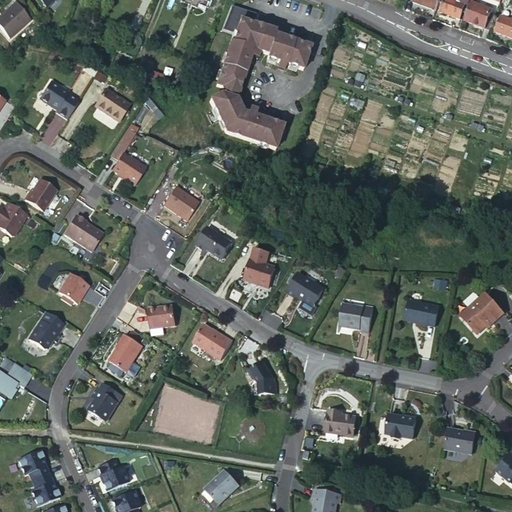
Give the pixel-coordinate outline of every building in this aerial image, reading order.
[(412,0),(412,2),(436,11),(439,0),(412,0)] [(444,0),(440,12),(459,20),(462,12),(465,13),(470,1),(470,0),(455,0),(456,0),(454,0),(444,0)] [(472,3),(465,22),(485,29),(489,16),(492,10),(472,3)] [(16,4),(0,18),(0,28),(9,39),(30,20),(16,4)] [(489,16),(485,29),(490,30),(494,18),(489,16)] [(495,33),(511,38),(511,20),(501,17),(495,33)] [(225,133),(228,134),(283,127),(258,119),(257,122),(241,117),(246,103),(236,100),(245,73),(242,72),(249,49),(268,56),(267,59),(279,63),(281,60),(287,62),(286,65),(302,71),(310,49),(274,37),(276,33),(240,21),(233,43),(231,42),(216,86),(223,88),(221,95),(209,100),(225,133)] [(159,87),(164,75),(152,70),(147,83),(159,87)] [(56,112),(68,120),(78,103),(67,96),(68,94),(51,83),(40,100),(48,105),(50,106),(53,108),(52,109),(56,112)] [(105,92),(94,108),(119,123),(130,106),(119,99),(118,100),(105,92)] [(147,108),(135,120),(139,124),(151,113),(158,120),(163,115),(148,99),(143,104),(147,108)] [(127,131),(111,156),(118,161),(122,155),(134,136),(127,131)] [(135,187),(146,170),(122,155),(118,161),(112,172),(135,187)] [(25,201),(42,212),(56,192),(40,181),(32,194),(30,192),(25,201)] [(199,204),(175,189),(164,206),(187,221),(199,204)] [(27,215),(8,203),(3,210),(4,211),(3,213),(2,213),(0,211),(0,229),(11,237),(14,236),(27,215)] [(64,236),(92,253),(103,235),(93,229),(91,229),(89,227),(89,226),(85,224),(86,223),(76,217),(64,236)] [(226,254),(226,252),(231,243),(208,228),(197,246),(203,251),(206,252),(207,251),(221,259),(223,259),(226,254)] [(251,261),(245,282),(269,289),(275,268),(251,261)] [(314,307),(324,290),(299,275),(287,293),(295,298),(295,297),(301,301),(303,300),(314,307)] [(76,306),(88,287),(70,276),(58,294),(76,306)] [(504,314),(485,294),(460,316),(477,335),(492,322),(493,324),(504,314)] [(410,301),(405,321),(435,328),(439,308),(410,301)] [(359,332),(369,333),(373,308),(363,307),(363,309),(342,305),(339,326),(350,328),(351,326),(354,327),(354,329),(359,330),(359,332)] [(158,311),(157,309),(148,310),(151,330),(175,327),(173,308),(158,311)] [(59,334),(64,325),(46,314),(29,341),(45,352),(48,351),(54,342),(56,343),(61,336),(59,334)] [(221,361),(232,343),(204,325),(193,343),(221,361)] [(133,332),(129,338),(137,344),(141,337),(133,332)] [(126,373),(143,347),(137,344),(129,338),(125,336),(119,345),(120,346),(109,363),(126,373)] [(23,389),(32,376),(5,359),(0,366),(0,397),(4,400),(6,397),(11,400),(16,391),(14,390),(17,385),(23,389)] [(253,380),(258,383),(258,395),(276,394),(276,384),(273,384),(273,379),(263,363),(248,372),(253,380)] [(117,393),(104,384),(99,391),(97,390),(92,398),(96,400),(89,411),(106,422),(118,403),(113,400),(117,393)] [(354,437),(356,418),(342,417),(339,416),(340,414),(328,412),(325,433),(354,437)] [(406,418),(389,416),(386,433),(391,434),(390,439),(393,439),(399,440),(399,438),(402,438),(413,440),(416,419),(406,417),(406,418)] [(247,418),(244,421),(243,421),(242,423),(241,426),(240,428),(240,430),(240,432),(241,435),(242,437),(244,440),(246,441),(250,443),(253,443),(255,443),(258,442),(260,441),(262,439),(264,437),(265,434),(266,431),(266,430),(266,429),(265,425),(264,423),(263,422),(261,419),(257,418),(255,417),(252,417),(250,417),(247,418)] [(448,430),(445,450),(472,455),(475,435),(448,430)] [(31,483),(48,476),(42,461),(43,461),(40,452),(18,461),(24,477),(28,475),(31,483)] [(511,455),(511,454),(496,473),(511,485),(511,455)] [(103,483),(106,492),(129,483),(122,467),(118,469),(115,461),(98,468),(104,483),(103,483)] [(225,472),(205,491),(218,505),(239,486),(225,472)] [(56,490),(54,490),(48,476),(31,483),(35,490),(31,492),(37,508),(59,498),(56,490)] [(337,511),(341,496),(316,491),(314,499),(317,500),(316,505),(315,506),(313,511),(337,511)] [(137,511),(136,509),(140,507),(133,492),(111,501),(115,510),(116,510),(117,511),(137,511)]
